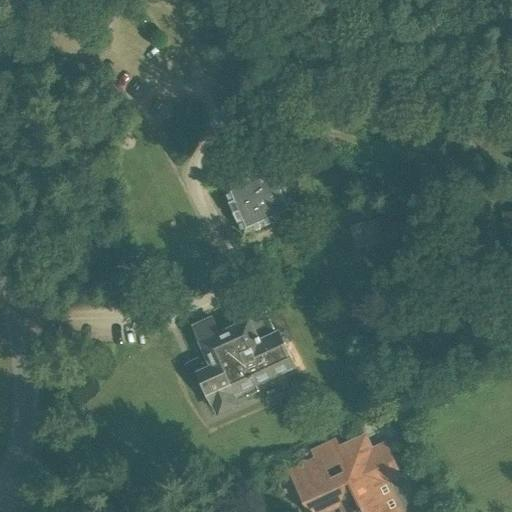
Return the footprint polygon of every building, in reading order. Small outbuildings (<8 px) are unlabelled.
[(243,235),(295,212),(273,160),(222,181),(225,189),(223,190),(243,235)] [(511,210),(501,212),(508,256),(511,254),(511,210)] [(365,221),(350,225),(357,249),(372,244),(365,221)] [(264,311),(263,308),(258,311),(259,312),(246,318),(247,320),(230,328),(227,323),(215,328),(210,319),(193,327),(206,355),(193,361),(193,363),(187,366),(184,372),(187,378),(193,380),(200,377),(212,404),(293,367),(277,333),(275,333),(264,310),(264,311)] [(366,451),(359,436),(333,449),(330,442),(307,453),(311,460),(285,472),(304,511),(316,511),(336,503),(340,511),(395,511),(380,481),(395,474),(380,444),(366,451)]
